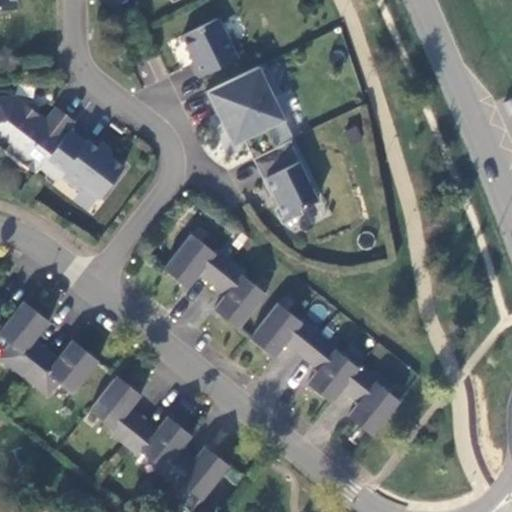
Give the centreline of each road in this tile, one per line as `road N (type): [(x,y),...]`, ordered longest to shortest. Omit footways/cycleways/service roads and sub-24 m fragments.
road 1 (residential): [(97,284),(372,511)]
road 2 (residential): [(77,0),(83,64),(165,134),(174,156),(169,191),(97,284)]
road 3 (secondary): [(511,194),(428,0)]
